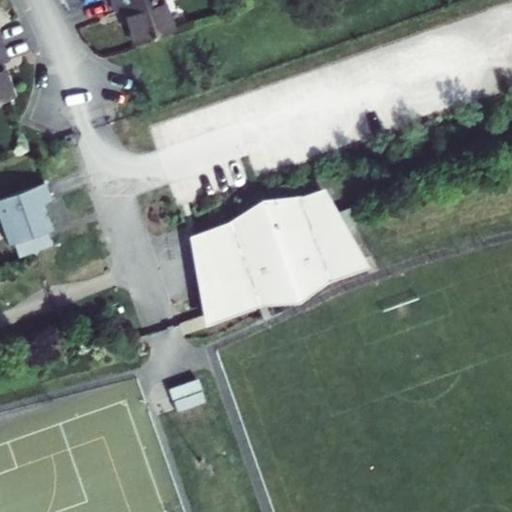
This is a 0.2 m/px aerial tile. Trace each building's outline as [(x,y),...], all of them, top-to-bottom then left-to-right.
[(134,45),(172,32),(161,0),(110,0),(115,13),(122,11),(134,45)] [(0,46),(0,102),(12,98),(0,64),(7,61),(2,46),(0,46)] [(43,183),(0,198),(0,224),(8,245),(12,244),(17,258),(50,245),(45,232),(50,230),(41,205),(50,201),(43,183)] [(249,216),(196,234),(209,270),(195,275),(202,315),(360,259),(343,229),(335,232),(321,190),(277,206),(275,200),(259,201),(247,210),(249,216)] [(321,190),(335,232),(343,229),(321,190)] [(189,237),(195,275),(209,270),(196,234),(189,237)] [(360,259),(202,315),(203,323),(257,304),(295,301),(326,280),(364,266),(360,259)] [(198,378),(168,388),(172,400),(202,390),(198,378)]
